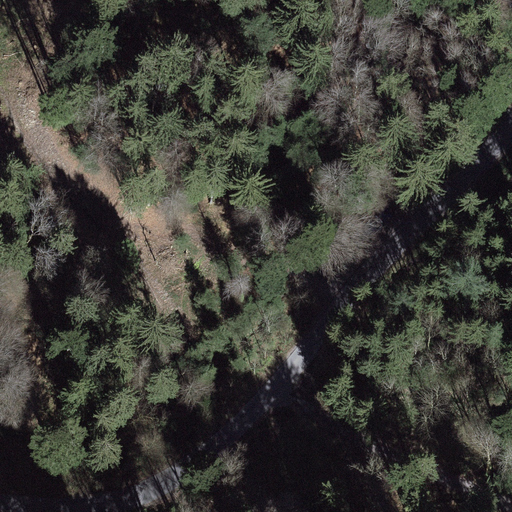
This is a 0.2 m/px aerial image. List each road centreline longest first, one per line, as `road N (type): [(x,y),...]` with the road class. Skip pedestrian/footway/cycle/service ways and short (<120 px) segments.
road 1 (tertiary): [(0,505),(74,509),(211,456),(281,384),(435,195),(511,138)]
road 2 (track): [(281,384),(374,453),(511,509)]
